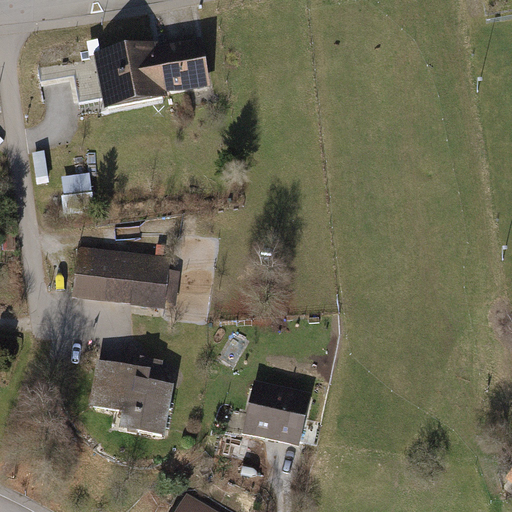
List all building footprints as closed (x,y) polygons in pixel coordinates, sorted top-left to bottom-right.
[(202,42),(157,51),(166,99),(211,90),(202,42)] [(157,48),(98,58),(108,114),(167,104),(166,99),(157,51),(157,48)] [(45,154),(34,155),(38,187),(50,186),(45,154)] [(90,176),(63,180),(66,201),(62,201),(65,219),(96,215),(90,176)] [(114,254),(80,250),(73,301),(107,305),(114,254)] [(137,257),(114,254),(107,305),(131,308),(137,257)] [(165,313),(171,261),(137,257),(131,308),(165,313)] [(138,375),(99,368),(92,411),(126,417),(122,436),(166,443),(175,392),(160,390),(165,365),(140,361),(138,375)] [(315,399),(255,388),(246,442),(306,452),(315,399)] [(210,511),(188,499),(179,511),(210,511)]
